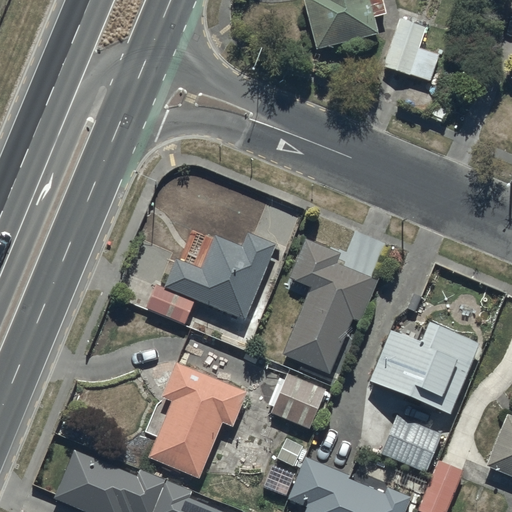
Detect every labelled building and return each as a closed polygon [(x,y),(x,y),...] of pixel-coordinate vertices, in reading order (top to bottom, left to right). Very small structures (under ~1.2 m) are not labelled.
[(367,0),(303,0),(315,48),(376,32),(367,0)] [(425,26),(398,17),(383,64),(429,79),(438,54),(418,47),(425,26)] [(166,291),(246,324),(277,248),(248,236),(243,250),(216,239),(204,270),(179,259),(166,291)] [(283,358),(331,377),(353,322),(360,325),(378,283),(338,266),(342,256),(306,242),(289,283),(311,291),(283,358)] [(157,288),(147,311),(185,327),(195,304),(157,288)] [(370,386),(452,418),(480,349),(431,329),(423,348),(391,335),(370,386)] [(149,462),(200,482),(223,427),(234,431),(248,396),(177,367),(163,401),(172,405),(149,462)] [(289,377),(272,416),(310,432),(327,393),(289,377)] [(486,470),(511,480),(511,420),(508,418),(486,470)] [(382,458),(427,476),(443,437),(398,419),(382,458)] [(138,480),(75,454),(55,502),(79,511),(153,511),(166,483),(141,473),(138,480)] [(307,511),(407,511),(412,502),(388,492),(386,497),(350,482),(351,479),(306,461),(289,503),(308,511),(307,511)] [(419,511),(448,511),(464,474),(439,464),(419,511)] [(215,511),(190,501),(193,494),(167,484),(155,511),(215,511)]
